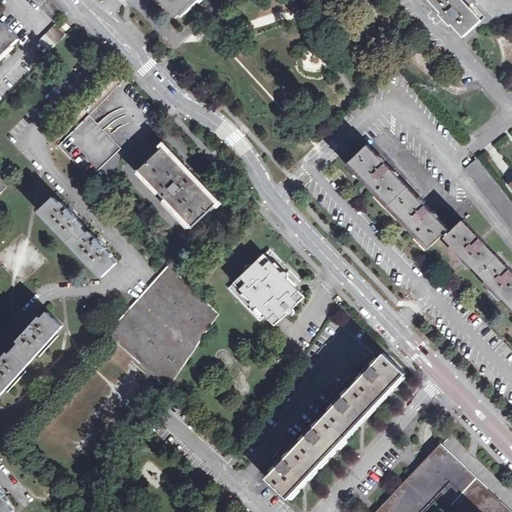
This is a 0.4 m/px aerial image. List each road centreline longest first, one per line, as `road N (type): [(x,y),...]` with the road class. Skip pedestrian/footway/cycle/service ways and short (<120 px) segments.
road 1 (tertiary): [(445,378),(282,211),(233,138),(178,102),(124,42)]
road 2 (residential): [(124,42),(28,141),(136,260),(110,286),(41,299),(0,343)]
road 3 (residential): [(326,511),(445,378)]
